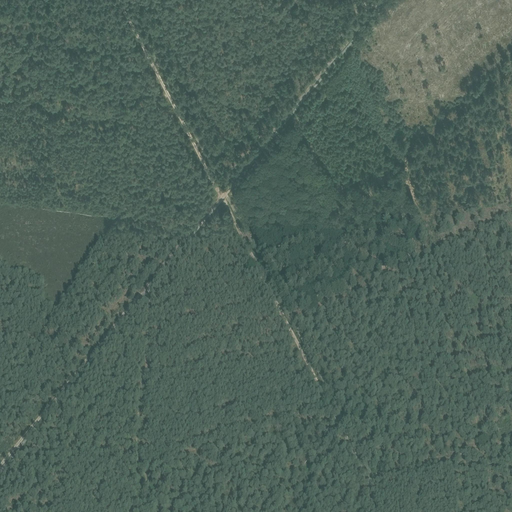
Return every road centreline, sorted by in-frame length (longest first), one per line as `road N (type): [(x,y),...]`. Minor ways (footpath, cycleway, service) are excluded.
road 1 (track): [(221,195),(0,461)]
road 2 (track): [(221,195),(365,480)]
road 3 (track): [(221,195),(380,0)]
road 4 (track): [(116,0),(221,195)]
